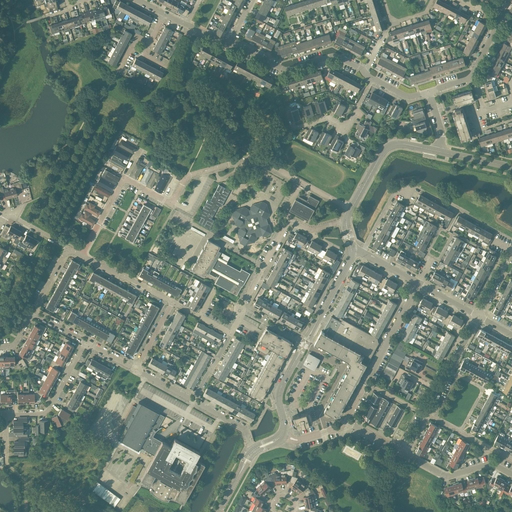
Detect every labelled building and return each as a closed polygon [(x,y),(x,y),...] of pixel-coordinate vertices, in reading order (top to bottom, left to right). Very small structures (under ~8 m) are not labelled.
[(59,5),(57,0),(49,2),(51,7),(49,8),(49,11),(49,12),(58,10),(57,6),(59,5)] [(116,0),(112,7),(116,9),(114,11),(119,14),(121,10),(125,3),(120,1),(119,2),(116,0)] [(169,0),(166,6),(171,8),(175,1),(175,0),(169,0)] [(343,0),(337,0),(338,3),(339,6),(340,9),(345,8),(344,4),(344,1),(343,0)] [(439,9),(443,2),(438,0),(437,0),(434,7),(439,9)] [(180,3),(175,1),(171,8),(176,11),(180,3)] [(227,4),(226,6),(237,12),(239,7),(239,6),(234,4),(232,2),(229,1),(228,4),(227,4)] [(264,1),(261,6),(269,10),(271,11),(274,6),(271,5),(264,1)] [(439,9),(444,12),(448,5),(443,2),(439,9)] [(121,10),(125,13),(129,6),(125,3),(121,10)] [(185,6),(180,3),(176,11),(181,13),(185,6)] [(186,3),(185,6),(181,13),(186,16),(191,6),(186,3)] [(108,5),(102,7),(105,15),(106,18),(111,17),(110,13),(111,13),(110,8),(109,8),(108,5)] [(287,15),(293,13),(291,5),(285,7),(287,15)] [(444,12),(449,15),(453,7),(448,5),(444,12)] [(134,8),(129,6),(125,13),(130,15),(134,8)] [(225,8),(224,11),(227,13),(234,17),(237,12),(226,6),(225,8)] [(266,15),(269,10),(261,6),(259,11),(266,15)] [(458,10),(453,7),(449,15),(454,17),(458,10)] [(134,18),(138,11),(134,8),(130,15),(129,17),(133,20),(134,18)] [(95,21),(95,20),(92,10),(87,12),(90,20),(90,22),(95,21)] [(454,17),(459,20),(463,13),(458,10),(454,17)] [(138,22),(139,20),(143,13),(138,11),(134,18),(133,20),(138,22)] [(266,15),(259,11),(256,16),(267,22),(269,17),(266,15)] [(147,15),(143,13),(139,20),(144,22),(147,15)] [(222,14),(221,16),(231,22),(234,17),(227,13),(225,16),(222,14)] [(463,13),(459,20),(464,23),(468,15),(463,13)] [(82,15),(77,17),(80,25),(85,23),(85,22),(84,22),(82,15)] [(152,18),(147,15),(144,22),(148,25),(152,18)] [(231,22),(221,16),(220,18),(223,20),(221,23),(229,27),(231,22)] [(70,31),(69,28),(67,20),(62,21),(64,30),(65,32),(70,31)] [(429,20),(423,21),(426,29),(427,32),(432,31),(431,28),(432,27),(429,20)] [(213,25),(216,26),(226,32),(229,27),(221,23),(218,21),(217,24),(214,23),(213,25)] [(423,21),(418,23),(420,31),(421,31),(422,34),(426,32),(426,29),(423,21)] [(477,26),(484,30),(487,25),(479,21),(477,26)] [(56,23),(51,25),(49,26),(51,33),(54,32),(54,33),(59,31),(56,23)] [(383,23),(375,25),(377,31),(381,30),(382,31),(385,30),(385,28),(383,23)] [(415,33),(420,31),(418,23),(412,25),(415,33)] [(412,25),(407,27),(410,34),(411,38),(416,37),(415,33),(412,25)] [(226,32),(216,26),(215,28),(217,30),(216,33),(223,37),(226,32)] [(481,35),(484,30),(477,26),(474,31),(481,35)] [(165,27),(162,31),(169,35),(172,30),(165,27)] [(245,37),(250,40),(255,30),(250,28),(245,37)] [(124,30),(122,34),(129,38),(132,34),(124,30)] [(250,40),(255,43),(260,33),(255,30),(250,40)] [(339,30),(333,40),(336,41),(334,43),(340,46),(345,36),(346,33),(339,30)] [(388,37),(387,39),(387,40),(393,38),(393,40),(394,42),(399,40),(399,38),(396,30),(390,32),(388,32),(389,35),(388,37)] [(162,31),(160,36),(167,40),(169,35),(162,31)] [(471,36),(479,40),(481,35),(474,31),(471,36)] [(255,43),(260,46),(265,36),(260,33),(255,43)] [(127,43),(129,38),(122,34),(120,39),(127,43)] [(329,34),(323,36),(326,43),(332,42),(329,34)] [(160,36),(158,40),(165,44),(167,40),(160,36)] [(265,48),(270,38),(265,36),(260,46),(265,48)] [(345,36),(340,46),(345,48),(350,39),(345,36)] [(471,36),(469,41),(476,45),(479,40),(471,36)] [(278,43),(270,38),(265,48),(271,51),(273,47),(275,48),(278,43)] [(124,47),(127,43),(120,39),(117,44),(124,47)] [(350,51),(355,41),(350,39),(345,48),(350,51)] [(158,40),(155,45),(162,49),(165,44),(158,40)] [(293,54),(299,52),(296,44),(295,41),(290,43),(293,54)] [(360,44),(355,41),(350,51),(355,54),(360,44)] [(473,50),(476,45),(469,41),(466,46),(473,50)] [(506,44),(507,44),(504,42),(502,48),(509,52),(511,53),(511,51),(511,46),(511,47),(511,46),(506,44)] [(275,48),(272,55),(278,59),(282,57),(288,55),(284,45),(279,46),(279,43),(278,43),(275,48)] [(290,43),(284,45),(288,55),(293,54),(290,43)] [(122,52),(124,47),(117,44),(115,48),(122,52)] [(365,47),(360,44),(355,54),(360,57),(365,47)] [(162,49),(155,45),(153,50),(160,53),(162,49)] [(204,59),(209,49),(204,46),(200,53),(203,55),(202,58),(204,59)] [(473,50),(466,46),(463,52),(465,53),(464,55),(467,57),(468,54),(471,55),(473,50)] [(120,57),(122,52),(115,48),(112,53),(120,57)] [(502,48),(499,53),(506,57),(509,52),(502,48)] [(209,49),(204,59),(206,60),(207,57),(210,59),(214,51),(209,49)] [(212,63),(214,64),(219,54),(214,51),(210,59),(213,60),(212,63)] [(117,61),(120,57),(112,53),(110,57),(117,61)] [(499,53),(496,58),(504,62),(506,57),(499,53)] [(219,54),(214,64),(216,65),(217,62),(220,64),(224,57),(219,54)] [(381,68),(387,58),(381,55),(376,65),(381,68)] [(457,59),(460,67),(465,65),(464,60),(465,59),(467,57),(464,55),(463,57),(457,59)] [(115,66),(117,61),(110,57),(108,62),(115,66)] [(222,68),(224,69),(229,59),(224,57),(220,64),(223,65),(222,68)] [(132,65),(131,68),(135,70),(136,68),(140,61),(136,58),(132,65)] [(381,68),(387,70),(392,60),(387,58),(381,68)] [(496,58),(494,63),(501,67),(504,62),(496,58)] [(234,62),(229,59),(224,69),(226,70),(227,68),(231,69),(234,62)] [(397,63),(392,60),(387,70),(392,73),(397,63)] [(140,61),(136,68),(141,70),(145,63),(140,61)] [(240,71),(243,64),(238,61),(234,69),(238,70),(236,73),(238,74),(240,71)] [(149,65),(145,63),(141,70),(146,73),(149,65)] [(402,66),(397,63),(392,73),(397,76),(402,66)] [(498,72),(501,67),(494,63),(491,68),(498,72)] [(240,71),(238,74),(240,75),(242,72),(245,74),(248,67),(243,64),(240,71)] [(154,68),(149,65),(146,73),(150,75),(154,68)] [(407,76),(404,74),(407,68),(402,66),(397,76),(402,78),(403,77),(405,78),(407,76)] [(438,73),(435,66),(430,67),(431,70),(432,75),(433,75),(438,73)] [(248,67),(245,74),(248,76),(246,78),(248,79),(253,69),(248,67)] [(155,77),(159,70),(154,68),(150,75),(149,77),(154,80),(155,77)] [(331,68),(329,71),(327,76),(332,78),(336,71),(331,68)] [(492,79),(493,76),(496,77),(498,72),(491,68),(488,73),(487,76),(489,78),(489,77),(492,79)] [(253,69),(248,79),(250,80),(252,78),(255,79),(259,72),(253,69)] [(163,73),(159,70),(155,77),(159,80),(163,73)] [(321,70),(315,72),(318,83),(320,82),(319,79),(323,78),(321,70)] [(425,71),(428,79),(433,77),(433,75),(432,75),(431,70),(425,71)] [(332,78),(331,81),(334,83),(336,84),(341,74),(336,71),(332,78)] [(425,71),(420,73),(422,81),(428,79),(425,71)] [(264,75),(259,72),(255,79),(258,81),(256,84),(258,85),(264,75)] [(315,72),(309,74),(312,82),(315,81),(316,84),(318,83),(315,72)] [(309,74),(304,75),(307,86),(313,85),(312,82),(309,74)] [(341,86),(342,84),(346,76),(341,74),(336,84),(341,86)] [(269,77),(264,75),(258,85),(260,86),(262,83),(265,85),(269,77)] [(304,75),(298,77),(301,85),(304,84),(305,87),(307,86),(304,75)] [(417,83),(414,75),(409,76),(407,76),(405,78),(408,80),(409,79),(411,84),(417,83)] [(351,79),(346,76),(342,84),(345,85),(344,88),(346,89),(351,79)] [(488,81),(483,83),(485,89),(493,86),(496,85),(494,80),(496,77),(493,76),(492,79),(489,77),(489,78),(488,80),(488,81)] [(274,80),(269,77),(265,85),(270,87),(272,88),(274,85),(272,84),(274,80)] [(288,81),(290,88),(293,87),(294,90),(296,90),(293,79),(288,81)] [(356,82),(351,79),(346,89),(348,90),(349,87),(352,89),(356,82)] [(290,88),(288,81),(282,82),(283,86),(281,87),(282,90),(284,90),(290,88)] [(361,84),(356,82),(352,89),(358,92),(358,91),(361,93),(364,87),(361,85),(361,84)] [(471,90),(457,95),(452,96),(455,106),(474,100),(471,90)] [(373,104),(378,95),(373,92),(369,98),(367,97),(364,103),(366,104),(368,101),(373,104)] [(494,92),(487,94),(488,100),(496,97),(494,92)] [(378,95),(373,104),(377,107),(382,97),(378,95)] [(381,112),(384,114),(387,108),(384,106),(387,100),(382,97),(377,107),(382,109),(381,112)] [(318,101),(314,102),(317,111),(320,110),(321,112),(328,110),(324,100),(318,102),(318,101)] [(337,100),(333,108),(336,110),(334,112),(341,116),(346,106),(340,103),(340,102),(337,100)] [(304,105),(300,106),(303,115),(306,114),(307,117),(314,115),(311,105),(304,107),(304,105)] [(392,106),(388,114),(391,115),(392,114),(398,117),(403,108),(396,105),(395,107),(392,106)] [(471,138),(464,115),(461,107),(452,110),(453,111),(455,110),(456,112),(453,113),(461,141),(471,138)] [(412,121),(421,119),(420,116),(425,114),(423,108),(412,111),(414,117),(411,118),(412,121)] [(291,109),(288,110),(290,119),(293,118),(294,121),(301,119),(298,109),(291,111),(291,109)] [(426,128),(427,127),(425,121),(422,122),(421,119),(412,121),(413,125),(415,124),(417,131),(417,130),(418,132),(426,134),(427,134),(427,133),(426,128)] [(359,137),(360,136),(361,136),(361,135),(367,139),(368,135),(366,134),(368,129),(375,133),(377,128),(373,126),(373,127),(370,125),(371,123),(366,120),(363,124),(360,122),(357,126),(359,127),(355,135),(359,137)] [(308,130),(304,138),(307,139),(308,138),(314,141),(319,132),(312,129),(311,131),(308,130)] [(321,133),(317,141),(320,143),(321,142),(327,145),(332,136),(326,132),(324,135),(321,133)] [(487,144),(484,136),(479,138),(481,146),(487,144)] [(333,139),(329,147),(332,149),(333,148),(339,151),(343,142),(337,138),(336,141),(333,139)] [(121,140),(118,145),(133,153),(135,148),(121,140)] [(365,147),(358,143),(356,147),(356,146),(355,148),(349,146),(345,154),(351,157),(352,155),(356,157),(361,149),(364,151),(365,147)] [(115,148),(113,152),(127,159),(129,155),(115,148)] [(107,154),(105,158),(108,160),(110,155),(112,156),(113,153),(109,151),(107,154)] [(113,155),(110,160),(113,162),(124,168),(126,165),(121,162),(122,160),(113,155)] [(108,162),(105,166),(115,171),(117,167),(108,162)] [(135,180),(142,168),(134,164),(128,176),(135,180)] [(156,167),(154,170),(159,173),(160,170),(163,171),(165,169),(157,164),(156,167)] [(153,172),(146,168),(138,181),(145,185),(153,172)] [(108,171),(104,177),(115,183),(119,177),(108,171)] [(153,174),(147,187),(152,189),(159,177),(153,174)] [(160,193),(168,178),(161,175),(153,190),(160,193)] [(100,176),(97,183),(111,191),(115,184),(100,176)] [(170,178),(161,194),(169,198),(178,183),(170,178)] [(9,188),(12,197),(17,195),(16,190),(22,189),(20,181),(14,183),(14,186),(9,188)] [(96,185),(94,189),(108,196),(110,192),(96,185)] [(218,205),(221,207),(230,190),(219,185),(210,201),(207,199),(196,221),(210,228),(214,220),(211,219),(218,205)] [(0,189),(1,194),(4,193),(6,199),(12,197),(9,188),(3,189),(2,187),(0,187),(0,189)] [(85,198),(81,205),(84,207),(89,196),(86,194),(85,198)] [(420,207),(421,205),(425,197),(420,194),(418,199),(416,198),(413,204),(419,207),(420,207)] [(290,210),(305,218),(308,220),(319,201),(309,195),(306,200),(299,196),(297,200),(296,199),(290,210)] [(424,209),(430,200),(425,197),(421,205),(420,207),(424,209)] [(429,212),(434,202),(430,200),(424,209),(429,212)] [(233,210),(231,214),(235,224),(238,227),(240,226),(241,228),(239,228),(237,232),(240,243),(244,245),(254,242),(257,238),(256,236),(262,234),(262,236),(271,234),(271,233),(272,232),(269,224),(267,224),(265,219),(267,218),(270,214),(266,203),(263,201),(252,204),(250,208),(250,210),(249,211),(248,209),(244,207),(233,210)] [(84,208),(98,216),(101,211),(94,207),(95,205),(89,202),(88,204),(86,203),(84,208)] [(397,202),(394,206),(402,211),(404,206),(397,202)] [(434,214),(435,212),(439,205),(434,202),(429,212),(434,214)] [(140,209),(148,213),(151,208),(143,204),(142,207),(138,205),(136,207),(140,209)] [(444,207),(439,205),(435,212),(440,215),(444,207)] [(394,206),(392,211),(399,215),(402,211),(394,206)] [(156,217),(161,209),(157,207),(152,215),(156,217)] [(440,215),(444,217),(449,210),(444,207),(440,215)] [(146,218),(148,213),(140,209),(139,212),(135,209),(134,212),(138,214),(146,218)] [(449,210),(444,217),(449,220),(454,213),(449,210)] [(389,216),(397,220),(399,221),(402,217),(399,215),(392,211),(389,216)] [(82,213),(80,215),(78,218),(93,226),(96,220),(88,216),(90,214),(86,212),(84,214),(82,213)] [(143,223),(146,218),(138,214),(136,216),(132,214),(131,216),(135,219),(135,218),(143,223)] [(458,228),(460,226),(464,218),(459,215),(453,225),(458,228)] [(389,216),(386,221),(394,225),(397,220),(389,216)] [(140,228),(143,223),(135,218),(135,219),(134,221),(130,219),(129,221),(133,224),(133,223),(140,228)] [(460,226),(464,228),(468,221),(464,218),(460,226)] [(386,221),(384,226),(394,231),(397,226),(394,225),(386,221)] [(426,221),(424,226),(434,231),(436,226),(426,221)] [(469,231),(473,223),(468,221),(464,228),(469,231)] [(138,232),(140,228),(133,223),(133,224),(131,226),(127,224),(126,226),(130,228),(138,232)] [(473,233),(474,233),(478,226),(473,223),(469,231),(469,233),(471,234),(472,233),(473,233)] [(11,237),(16,228),(10,226),(7,231),(4,229),(0,234),(7,238),(8,235),(11,237)] [(394,231),(384,226),(381,230),(391,236),(394,231)] [(421,230),(431,236),(434,231),(424,226),(421,230)] [(479,236),(483,229),(478,226),(474,233),(473,236),(477,238),(479,236)] [(204,236),(205,234),(192,227),(191,229),(204,236)] [(16,228),(11,237),(15,239),(13,242),(17,244),(21,238),(18,237),(21,231),(16,228)] [(135,237),(138,232),(130,228),(129,231),(125,229),(123,231),(127,233),(135,237)] [(479,236),(483,239),(487,231),(483,229),(479,236)] [(381,230),(379,235),(389,241),(391,236),(381,230)] [(418,235),(419,235),(429,241),(431,236),(421,230),(418,235)] [(487,231),(483,239),(482,241),(489,245),(492,239),(490,238),(492,234),(487,231)] [(296,245),(297,243),(302,235),(297,232),(294,237),(289,234),(285,241),(291,244),(291,243),(296,245)] [(122,233),(121,236),(126,238),(130,241),(129,242),(134,245),(135,243),(138,238),(135,237),(127,233),(126,235),(122,233)] [(26,234),(23,240),(21,238),(17,244),(25,248),(27,245),(31,237),(26,234)] [(233,243),(234,240),(224,235),(222,237),(233,243)] [(302,235),(297,243),(302,245),(307,238),(302,235)] [(389,241),(379,235),(376,240),(383,244),(386,245),(389,241)] [(416,240),(418,241),(426,245),(429,241),(419,235),(416,240)] [(37,240),(31,237),(27,245),(32,248),(31,251),(33,252),(36,247),(34,245),(37,240)] [(461,246),(464,241),(457,237),(454,242),(461,246)] [(249,273),(241,269),(242,268),(240,271),(226,264),(229,257),(218,250),(220,246),(208,240),(192,269),(201,275),(203,271),(216,277),(216,276),(218,277),(214,284),(215,284),(215,283),(229,290),(229,292),(229,291),(236,294),(236,296),(241,286),(242,286),(250,272),(249,273)] [(313,251),(317,243),(312,240),(308,248),(313,251)] [(381,249),(383,244),(376,240),(373,245),(374,245),(372,247),(376,250),(378,247),(381,249)] [(418,241),(416,246),(423,250),(426,245),(418,241)] [(464,248),(461,246),(454,242),(451,247),(459,251),(461,252),(464,248)] [(322,246),(317,243),(313,251),(318,254),(322,246)] [(0,253),(2,255),(1,258),(6,261),(8,258),(10,253),(0,246),(0,253)] [(456,256),(459,251),(451,247),(449,252),(456,256)] [(285,248),(282,253),(290,258),(293,259),(294,259),(296,256),(296,255),(295,254),(285,248)] [(328,259),(332,252),(327,249),(323,257),(328,259)] [(495,255),(496,252),(490,249),(488,252),(486,251),(484,256),(486,257),(493,261),(496,256),(495,255)] [(396,254),(395,256),(397,258),(396,260),(401,263),(405,255),(406,253),(401,250),(398,256),(396,254)] [(337,254),(332,252),(328,259),(333,262),(330,266),(331,269),(335,271),(340,262),(337,260),(338,257),(336,256),(337,254)] [(449,252),(446,256),(454,260),(456,262),(459,257),(456,256),(449,252)] [(287,262),(290,258),(282,253),(279,258),(287,262)] [(409,258),(405,255),(401,263),(405,265),(409,258)] [(446,256),(443,261),(451,265),(454,260),(446,256)] [(493,261),(486,257),(483,262),(491,266),(493,261)] [(290,263),(287,262),(279,258),(277,263),(285,267),(287,268),(290,263)] [(405,265),(410,268),(414,260),(409,258),(405,265)] [(72,259),(69,264),(77,269),(79,264),(72,259)] [(419,269),(420,268),(417,266),(419,263),(414,260),(410,268),(415,271),(416,268),(419,269)] [(483,262),(481,266),(488,270),(491,266),(483,262)] [(285,267),(277,263),(274,267),(282,272),(285,267)] [(66,269),(74,273),(77,269),(69,264),(66,269)] [(358,273),(363,276),(368,268),(363,265),(361,268),(357,266),(354,272),(355,272),(354,274),(357,276),(358,273)] [(481,266),(478,271),(486,275),(488,270),(481,266)] [(280,276),(282,272),(274,267),(272,272),(280,276)] [(144,278),(148,270),(143,268),(139,275),(144,278)] [(372,270),(368,268),(363,276),(368,278),(372,270)] [(66,269),(64,274),(72,278),(74,273),(66,269)] [(322,269),(320,274),(328,278),(330,273),(322,269)] [(144,278),(148,281),(153,273),(148,270),(144,278)] [(154,270),(153,273),(148,281),(153,283),(157,276),(159,273),(154,270)] [(368,278),(373,281),(377,273),(372,270),(368,278)] [(478,271),(476,276),(483,280),(486,275),(478,271)] [(89,279),(94,282),(98,274),(93,272),(89,279)] [(280,276),(272,272),(269,277),(277,281),(280,276)] [(433,275),(432,274),(431,274),(430,276),(432,277),(431,279),(436,282),(440,274),(435,272),(433,275)] [(376,286),(379,288),(382,281),(380,280),(382,275),(377,273),(373,281),(372,282),(377,285),(376,286)] [(61,279),(69,283),(72,278),(64,274),(61,279)] [(103,277),(98,274),(94,282),(98,285),(103,277)] [(320,274),(317,278),(325,283),(328,278),(320,274)] [(445,277),(440,274),(436,282),(440,284),(445,277)] [(162,278),(157,276),(153,283),(158,286),(162,278)] [(476,276),(473,281),(481,285),(483,280),(476,276)] [(107,279),(103,277),(98,285),(103,287),(107,279)] [(269,277),(266,282),(274,286),(277,281),(269,277)] [(449,280),(445,277),(440,284),(445,287),(449,280)] [(158,286),(163,289),(167,281),(162,278),(158,286)] [(317,278),(314,283),(322,288),(325,283),(317,278)] [(382,281),(379,288),(382,289),(383,286),(388,289),(392,281),(387,278),(385,283),(382,281)] [(61,279),(59,283),(66,288),(69,283),(61,279)] [(103,287),(108,290),(112,282),(107,279),(103,287)] [(361,286),(362,284),(352,279),(349,284),(356,288),(358,285),(361,286)] [(451,287),(453,285),(454,282),(449,280),(445,287),(450,290),(451,287)] [(163,289),(168,291),(172,284),(167,281),(163,289)] [(196,286),(199,288),(207,292),(209,287),(199,281),(196,286)] [(322,288),(314,283),(310,281),(308,286),(309,286),(312,288),(320,292),(322,288)] [(397,284),(392,281),(388,289),(393,292),(397,284)] [(473,281),(471,286),(478,290),(481,285),(473,281)] [(117,285),(112,282),(108,290),(113,292),(117,285)] [(56,288),(64,292),(66,288),(59,283),(56,288)] [(168,291),(172,294),(176,286),(172,284),(168,291)] [(355,291),(356,288),(349,284),(346,289),(356,294),(357,293),(355,291)] [(465,289),(468,290),(476,294),(478,290),(471,286),(468,284),(465,289)] [(113,292),(118,295),(122,287),(117,285),(113,292)] [(176,286),(172,294),(177,297),(181,289),(176,286)] [(126,290),(122,287),(118,295),(122,298),(126,290)] [(56,288),(53,293),(61,297),(64,292),(56,288)] [(199,288),(196,292),(204,297),(207,292),(199,288)] [(312,288),(309,293),(317,297),(320,292),(312,288)] [(346,289),(344,293),(351,297),(353,294),(356,296),(358,297),(359,296),(356,294),(346,289)] [(511,292),(505,289),(503,293),(511,298),(511,292)] [(131,293),(126,290),(122,298),(127,300),(131,293)] [(473,299),(476,294),(468,290),(465,296),(467,298),(465,301),(468,303),(471,298),(473,299)] [(202,301),(204,297),(196,292),(193,291),(191,296),(194,297),(202,301)] [(51,298),(59,302),(61,297),(53,293),(51,298)] [(136,295),(131,293),(127,300),(132,303),(136,295)] [(317,297),(309,293),(307,297),(315,302),(317,297)] [(349,301),(351,297),(344,293),(341,298),(351,304),(352,302),(349,301)] [(511,298),(503,293),(501,298),(511,304),(511,302),(511,301),(511,298)] [(301,301),(304,302),(312,307),(315,302),(307,297),(304,296),(301,301)] [(194,297),(191,302),(199,306),(202,301),(194,297)] [(254,305),(259,308),(263,300),(258,297),(254,305)] [(51,298),(48,302),(56,307),(59,302),(51,298)] [(350,305),(351,304),(341,298),(339,303),(346,307),(348,304),(350,305)] [(418,306),(423,308),(428,300),(423,298),(420,303),(418,305),(418,306)] [(511,304),(501,298),(498,302),(506,307),(507,304),(510,305),(511,304)] [(394,309),(397,304),(389,299),(387,304),(394,309)] [(196,311),(199,306),(191,302),(189,300),(186,305),(196,311)] [(268,302),(263,300),(259,308),(263,310),(268,302)] [(433,303),(428,300),(423,308),(422,311),(427,314),(428,312),(433,303)] [(56,307),(48,302),(45,307),(53,312),(56,307)] [(272,305),(268,302),(263,310),(268,313),(272,305)] [(498,302),(496,307),(506,312),(507,311),(504,309),(506,307),(498,302)] [(148,308),(156,312),(159,307),(151,303),(148,308)] [(346,307),(339,303),(336,308),(346,313),(347,311),(344,310),(346,307)] [(391,313),(394,309),(387,304),(384,309),(391,313)] [(273,316),(277,308),(272,305),(268,313),(273,316)] [(434,314),(439,317),(443,309),(438,306),(434,314)] [(505,314),(506,312),(496,307),(493,311),(501,316),(502,313),(505,314)] [(148,308),(146,313),(154,317),(156,312),(148,308)] [(282,310),(277,308),(273,316),(278,318),(282,310)] [(336,308),(333,313),(341,317),(343,313),(345,315),(346,313),(336,308)] [(384,309),(381,314),(389,318),(391,313),(384,309)] [(442,322),(445,324),(448,317),(445,316),(448,311),(443,309),(439,317),(443,319),(442,322)] [(67,319),(72,321),(77,314),(72,311),(67,319)] [(177,311),(175,316),(185,321),(186,320),(183,318),(185,315),(177,311)] [(285,322),(289,314),(290,312),(288,311),(287,313),(284,311),(280,319),(285,322)] [(290,312),(289,314),(285,322),(289,325),(294,317),(291,315),(292,313),(290,312)] [(146,313),(143,317),(151,322),(154,317),(146,313)] [(415,313),(412,318),(419,322),(422,317),(415,313)] [(72,321),(77,324),(81,316),(77,314),(72,321)] [(295,314),(294,317),(289,325),(294,327),(299,319),(300,317),(295,314)] [(386,323),(389,318),(381,314),(379,319),(386,323)] [(451,319),(448,317),(445,324),(447,325),(449,322),(454,325),(458,317),(453,314),(451,319)] [(77,324),(82,326),(86,319),(81,316),(77,324)] [(184,323),(185,321),(175,316),(172,321),(180,325),(181,322),(184,323)] [(328,418),(332,416),(340,414),(359,379),(379,342),(378,342),(378,339),(378,338),(340,317),(339,320),(331,316),(323,331),(322,330),(314,344),(318,346),(319,344),(351,362),(351,365),(349,369),(350,370),(348,373),(347,375),(346,375),(328,407),(326,406),(324,410),(326,411),(325,414),(324,414),(324,416),(325,417),(326,418),(328,418)] [(143,317),(141,322),(148,326),(151,322),(143,317)] [(456,332),(459,333),(463,326),(461,324),(463,320),(458,317),(454,325),(458,327),(456,332)] [(417,327),(419,322),(412,318),(409,323),(417,327)] [(91,321),(86,319),(82,326),(86,329),(91,321)] [(301,330),(302,330),(306,323),(299,319),(294,327),(300,331),(301,330)] [(379,319),(376,323),(384,327),(386,323),(379,319)] [(96,324),(91,321),(86,329),(91,332),(96,324)] [(170,325),(180,331),(181,329),(178,328),(180,325),(172,321),(170,325)] [(141,322),(138,327),(146,331),(148,326),(141,322)] [(198,334),(203,325),(198,322),(193,332),(198,334)] [(381,332),(384,327),(376,323),(374,328),(381,332)] [(409,323),(407,328),(414,332),(417,327),(409,323)] [(35,325),(32,330),(40,334),(42,335),(46,328),(40,324),(38,327),(35,325)] [(91,332),(96,334),(100,327),(96,324),(91,332)] [(170,325),(167,330),(174,334),(176,331),(181,334),(182,332),(180,331),(170,325)] [(198,334),(202,337),(208,327),(203,325),(198,334)] [(96,334),(101,337),(105,329),(100,327),(96,334)] [(138,327),(135,332),(143,336),(146,331),(138,327)] [(212,330),(208,327),(202,337),(207,340),(212,330)] [(374,328),(371,333),(378,337),(381,332),(374,328)] [(411,337),(414,332),(407,328),(404,333),(411,337)] [(110,332),(105,329),(101,337),(106,339),(110,332)] [(272,342),(276,335),(277,334),(268,329),(267,331),(264,330),(261,336),(272,342)] [(480,342),(486,331),(481,329),(477,337),(480,338),(478,341),(480,342)] [(37,339),(40,334),(32,330),(29,334),(37,339)] [(164,335),(174,340),(175,339),(173,337),(174,334),(167,330),(164,335)] [(207,340),(212,342),(217,333),(212,330),(207,340)] [(447,331),(445,336),(452,340),(455,335),(447,331)] [(486,342),(490,334),(486,331),(480,342),(482,343),(483,340),(486,342)] [(115,334),(110,332),(106,339),(111,342),(115,334)] [(135,332),(133,336),(140,341),(143,336),(135,332)] [(222,335),(217,333),(212,342),(217,345),(222,335)] [(404,333),(401,338),(409,342),(411,337),(404,333)] [(29,334),(27,339),(35,344),(37,345),(40,340),(37,339),(29,334)] [(249,394),(261,400),(291,344),(289,343),(290,341),(277,334),(276,335),(272,342),(261,336),(255,347),(270,355),(249,394)] [(489,347),(494,336),(490,334),(486,342),(489,343),(487,346),(489,347)] [(174,342),(174,340),(164,335),(162,340),(169,344),(171,340),(174,342)] [(133,336),(130,341),(138,345),(140,341),(133,336)] [(445,336),(442,341),(450,345),(452,340),(445,336)] [(492,345),(495,346),(499,339),(494,336),(489,347),(491,348),(492,345)] [(63,341),(66,342),(63,347),(71,351),(74,346),(70,344),(71,341),(65,338),(63,341)] [(235,338),(233,343),(242,348),(245,343),(235,338)] [(27,339),(24,344),(32,348),(35,350),(37,345),(35,344),(27,339)] [(496,351),(498,352),(503,341),(499,339),(495,346),(498,348),(496,351)] [(167,347),(169,344),(162,340),(159,345),(169,350),(170,348),(167,347)] [(130,341),(128,346),(135,350),(138,345),(130,341)] [(442,341),(440,346),(447,350),(450,345),(442,341)] [(508,344),(503,341),(498,352),(499,352),(501,350),(504,351),(508,344)] [(233,343),(230,347),(240,353),(242,348),(233,343)] [(29,353),(32,348),(24,344),(22,349),(29,353)] [(133,355),(135,350),(128,346),(125,351),(133,355)] [(447,350),(440,346),(437,351),(444,355),(447,350)] [(63,347),(60,351),(68,356),(71,351),(63,347)] [(237,357),(240,353),(230,347),(227,352),(237,357)] [(396,348),(391,357),(401,362),(406,353),(396,348)] [(32,355),(29,353),(22,349),(19,354),(26,358),(26,359),(29,361),(32,355)] [(56,355),(58,356),(66,360),(68,356),(60,351),(58,350),(56,355)] [(201,351),(199,355),(208,361),(211,356),(201,351)] [(437,351),(434,356),(442,360),(444,355),(437,351)] [(227,352),(225,357),(234,362),(237,357),(227,352)] [(314,369),(319,359),(309,354),(304,364),(314,369)] [(206,365),(208,361),(199,355),(196,360),(206,365)] [(58,366),(59,363),(63,365),(66,360),(58,356),(55,361),(53,360),(51,362),(58,366)] [(411,364),(414,366),(413,369),(419,372),(419,371),(420,372),(422,368),(421,367),(422,365),(419,363),(421,361),(411,356),(408,362),(411,364)] [(225,357),(222,362),(232,367),(234,362),(225,357)] [(93,369),(97,361),(92,358),(91,361),(88,359),(85,364),(88,366),(93,369)] [(153,368),(157,360),(152,358),(148,365),(153,368)] [(153,368),(158,370),(162,363),(157,360),(153,368)] [(196,360),(193,365),(203,370),(206,365),(196,360)] [(460,367),(464,370),(469,362),(464,360),(460,367)] [(96,373),(101,364),(97,361),(93,369),(92,371),(96,373)] [(56,369),(58,366),(51,362),(50,365),(52,366),(49,371),(57,376),(60,371),(56,369)] [(222,362),(220,366),(229,372),(232,367),(222,362)] [(464,370),(469,372),(473,365),(469,362),(464,370)] [(158,370),(162,373),(166,365),(162,363),(158,370)] [(101,376),(106,366),(101,364),(96,373),(101,376)] [(162,373),(167,376),(171,368),(166,365),(162,373)] [(200,375),(203,370),(193,365),(191,370),(200,375)] [(469,372),(473,375),(478,367),(473,365),(469,372)] [(473,375),(478,377),(482,370),(483,368),(479,365),(478,367),(473,375)] [(106,379),(107,376),(110,378),(113,372),(110,371),(111,369),(106,366),(101,376),(106,379)] [(220,366),(217,371),(227,376),(229,372),(220,366)] [(387,366),(382,375),(391,380),(396,371),(387,366)] [(171,368),(167,376),(172,378),(176,371),(171,368)] [(191,370),(188,374),(198,380),(200,375),(191,370)] [(478,377),(482,380),(487,372),(482,370),(478,377)] [(49,371),(47,376),(55,380),(57,376),(49,371)] [(227,376),(217,371),(214,376),(224,381),(227,376)] [(491,375),(487,372),(482,380),(487,382),(491,375)] [(195,384),(198,380),(188,374),(186,379),(195,384)] [(47,376),(44,381),(52,385),(55,380),(47,376)] [(405,384),(403,386),(409,389),(411,389),(413,385),(412,384),(413,382),(410,381),(411,379),(405,376),(402,382),(405,384)] [(88,385),(89,382),(84,379),(82,382),(80,381),(78,386),(85,390),(88,385)] [(195,384),(186,379),(183,384),(192,389),(195,384)] [(39,384),(42,386),(50,390),(52,385),(44,381),(42,380),(39,384)] [(506,383),(504,386),(511,390),(511,389),(511,384),(504,380),(503,381),(506,383)] [(37,389),(36,391),(40,398),(43,393),(47,395),(50,390),(42,386),(39,390),(37,389)] [(75,390),(82,394),(85,390),(78,386),(75,390)] [(511,390),(504,386),(503,389),(500,387),(499,389),(509,394),(511,390)] [(208,398),(212,390),(207,388),(203,395),(208,398)] [(73,395),(80,399),(82,394),(75,390),(73,395)] [(217,393),(212,390),(208,398),(212,400),(217,393)] [(12,406),(12,399),(15,399),(15,391),(11,391),(11,394),(6,394),(6,403),(8,403),(8,406),(12,406)] [(23,394),(18,394),(18,391),(15,391),(15,399),(18,399),(18,403),(23,403),(23,394)] [(34,391),(34,393),(29,393),(29,402),(35,402),(34,398),(40,398),(36,391),(34,391)] [(370,405),(364,415),(363,414),(363,415),(370,418),(368,422),(379,428),(379,427),(378,427),(390,406),(391,407),(391,406),(387,404),(389,401),(373,392),(374,393),(370,400),(369,399),(369,400),(372,401),(370,404),(369,404),(370,405)] [(491,392),(489,396),(499,402),(500,400),(497,399),(499,396),(491,392)] [(212,400),(217,403),(221,395),(217,393),(212,400)] [(70,400),(77,404),(80,405),(83,401),(80,399),(73,395),(70,400)] [(217,403),(222,405),(226,398),(221,395),(217,403)] [(489,396),(486,401),(494,405),(495,402),(498,404),(499,402),(489,396)] [(222,405),(227,408),(231,401),(226,398),(222,405)] [(75,409),(77,404),(70,400),(67,405),(69,406),(68,409),(73,411),(74,409),(75,409)] [(227,408),(232,411),(236,403),(231,401),(227,408)] [(486,401),(484,405),(494,411),(495,409),(492,408),(494,405),(486,401)] [(155,438),(152,436),(153,435),(153,434),(154,434),(154,433),(154,432),(155,431),(156,431),(157,430),(157,429),(158,428),(159,428),(160,427),(161,427),(161,426),(160,427),(159,427),(158,428),(164,416),(163,416),(159,413),(139,402),(136,407),(133,405),(117,433),(120,434),(118,439),(119,440),(139,450),(144,453),(145,450),(149,443),(151,445),(155,438)] [(236,413),(240,406),(236,403),(232,411),(236,413)] [(397,406),(388,423),(387,422),(387,423),(395,428),(395,427),(394,427),(404,409),(405,410),(397,405),(397,406)] [(484,405),(481,410),(489,414),(491,411),(493,413),(494,411),(484,405)] [(240,406),(236,413),(241,416),(245,408),(240,406)] [(241,416),(246,418),(250,411),(245,408),(241,416)] [(69,413),(61,409),(58,414),(57,416),(57,415),(52,418),(56,426),(60,424),(65,419),(65,420),(69,413)] [(481,410),(479,414),(489,420),(490,418),(488,417),(489,414),(481,410)] [(250,411),(246,418),(251,421),(255,414),(250,411)] [(310,411),(297,415),(292,417),(294,424),(298,427),(302,426),(303,426),(306,425),(306,424),(310,423),(312,419),(312,418),(310,411)] [(479,414),(476,419),(484,423),(486,420),(488,422),(489,420),(479,414)] [(13,421),(13,427),(23,427),(23,424),(27,424),(27,417),(20,417),(20,421),(13,421)] [(476,419),(474,423),(484,429),(485,427),(483,426),(484,423),(476,419)] [(39,425),(36,425),(36,434),(40,434),(40,432),(48,431),(48,420),(39,421),(39,425)] [(430,426),(429,428),(437,432),(439,427),(431,422),(429,425),(430,426)] [(483,431),(484,429),(474,423),(471,428),(479,432),(481,429),(483,431)] [(27,427),(23,427),(13,427),(13,433),(20,433),(20,437),(27,437),(27,427)] [(439,433),(437,432),(429,428),(428,430),(427,429),(425,432),(436,438),(439,433)] [(494,442),(499,445),(503,437),(505,434),(500,431),(494,442)] [(425,435),(424,437),(432,442),(434,443),(436,438),(425,432),(424,435),(425,435)] [(168,501),(171,496),(183,503),(204,464),(201,462),(198,461),(197,460),(195,459),(199,452),(174,438),(171,444),(170,445),(162,440),(161,441),(158,439),(155,437),(151,445),(149,443),(145,450),(149,452),(147,455),(148,456),(150,456),(151,454),(154,455),(140,480),(153,486),(150,491),(151,492),(152,493),(154,494),(155,495),(156,496),(157,497),(159,498),(160,498),(162,499),(163,500),(165,500),(166,500),(168,501)] [(420,441),(429,446),(432,442),(424,437),(423,439),(422,439),(420,441)] [(503,448),(508,439),(503,437),(499,445),(501,446),(501,447),(503,448)] [(511,438),(509,437),(508,439),(503,448),(506,450),(506,449),(509,450),(511,443),(511,438)] [(14,441),(14,447),(23,447),(24,447),(24,441),(28,441),(28,438),(20,438),(20,441),(14,441)] [(469,444),(459,438),(456,443),(468,449),(469,446),(468,446),(469,444)] [(419,447),(426,451),(429,446),(420,441),(419,444),(420,445),(419,447)] [(454,447),(456,449),(464,453),(465,451),(466,452),(468,449),(456,443),(454,447)] [(23,447),(14,447),(14,453),(20,453),(20,456),(26,455),(26,447),(24,447),(23,447)] [(424,456),(426,451),(419,447),(417,449),(416,448),(415,451),(424,456)] [(463,455),(464,453),(456,449),(454,454),(463,459),(464,456),(463,455)] [(454,454),(451,458),(459,463),(460,461),(461,461),(463,459),(454,454)] [(458,465),(459,463),(451,458),(446,467),(450,469),(453,465),(457,468),(459,465),(458,465)] [(286,471),(280,471),(281,474),(281,484),(287,484),(286,481),(290,482),(292,476),(294,471),(294,469),(291,468),(291,470),(286,471)] [(292,476),(290,482),(294,483),(291,487),(295,490),(302,482),(297,479),(298,478),(295,477),(297,472),(294,471),(292,476)] [(274,472),(269,475),(272,483),(275,481),(276,484),(281,484),(281,474),(275,474),(275,472),(274,472)] [(265,481),(261,485),(268,492),(272,488),(268,484),(272,483),(269,475),(266,476),(265,476),(266,478),(264,479),(265,481)] [(472,478),(475,489),(484,486),(483,483),(485,482),(483,476),(478,478),(478,477),(475,478),(475,477),(472,478)] [(490,489),(492,486),(497,489),(502,479),(500,477),(499,478),(497,477),(495,480),(492,479),(489,485),(488,485),(487,486),(488,487),(488,488),(489,489),(490,489)] [(471,490),(475,489),(472,478),(469,479),(470,480),(467,481),(468,484),(465,485),(467,491),(468,495),(472,494),(471,490)] [(502,496),(504,493),(507,487),(505,486),(506,482),(504,481),(505,480),(502,479),(497,489),(501,491),(499,495),(502,496)] [(114,506),(120,498),(109,490),(96,481),(90,489),(114,506)] [(302,482),(295,490),(300,493),(303,490),(305,493),(310,490),(307,485),(306,485),(302,482)] [(459,482),(456,483),(459,494),(467,491),(465,485),(462,486),(461,482),(459,483),(459,482)] [(449,497),(454,495),(459,494),(456,483),(453,484),(453,485),(446,487),(449,497)] [(257,488),(254,493),(260,496),(261,493),(264,496),(268,492),(261,485),(257,488)] [(303,497),(305,502),(315,500),(313,495),(316,493),(313,488),(310,490),(305,493),(307,496),(303,497)] [(258,499),(260,496),(254,493),(253,496),(255,497),(253,502),(256,504),(258,505),(262,507),(262,506),(264,502),(258,499)] [(316,506),(315,500),(305,502),(306,508),(309,507),(308,511),(315,511),(317,511),(318,508),(315,508),(316,506)]
